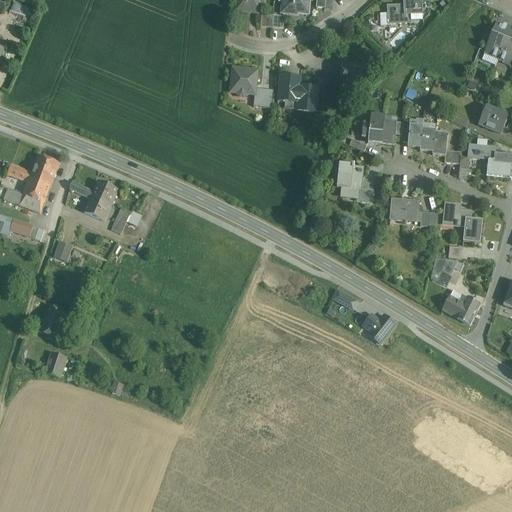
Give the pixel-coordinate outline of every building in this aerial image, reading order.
[(238,0),(237,10),(255,12),(256,12),(257,12),(258,12),(259,11),(260,11),(260,10),(260,9),(260,8),(260,7),(260,4),(264,4),(264,0),(238,0)] [(310,0),(283,0),(282,13),(292,14),(292,12),(308,14),(309,1),(310,1),(310,0)] [(316,0),(316,8),(325,9),(325,8),(325,0),(316,0)] [(402,0),(403,5),(387,6),(388,24),(411,23),(410,15),(422,14),(422,5),(415,5),(414,0),(402,0)] [(273,16),(262,15),(260,28),(271,29),(273,16)] [(284,17),(273,16),(271,29),(283,30),(284,17)] [(496,25),(485,52),(492,55),(491,57),(498,60),(510,28),(504,26),(503,27),(496,25)] [(511,29),(510,28),(498,60),(505,62),(505,61),(511,63),(511,29)] [(352,59),(338,58),(337,72),(342,73),(343,65),(352,66),(352,59)] [(352,66),(343,65),(342,73),(344,75),(344,77),(341,79),(341,82),(343,85),(346,87),(349,86),(351,83),(364,85),(366,67),(364,67),(363,66),(363,65),(358,65),(357,66),(352,66)] [(261,90),(255,89),(257,71),(232,69),(230,91),(237,91),(237,94),(239,97),(243,98),(246,95),(246,94),(254,95),(253,107),(259,108),(261,90)] [(316,88),(295,86),(296,80),(281,78),(278,101),(285,102),(285,100),(298,101),(297,110),(316,112),(317,98),(317,97),(315,97),(316,88)] [(324,83),(316,82),(316,88),(315,97),(317,97),(317,98),(323,98),(324,83)] [(273,91),(261,90),(259,108),(272,109),(273,91)] [(507,119),(486,110),(487,108),(479,126),(501,135),(509,117),(508,117),(507,119)] [(384,118),(372,116),(371,128),(364,127),(363,140),(370,141),(369,146),(382,147),(384,124),(384,118)] [(468,122),(454,116),(451,123),(465,129),(468,122)] [(397,125),(384,124),(382,147),(394,149),(395,137),(397,125)] [(404,126),(397,125),(395,137),(402,137),(403,132),(404,126)] [(422,129),(409,128),(409,133),(408,145),(407,150),(420,151),(422,131),(422,129)] [(435,133),(422,131),(420,151),(420,154),(433,155),(435,135),(435,133)] [(447,136),(435,135),(433,155),(432,157),(445,159),(446,153),(447,136)] [(367,148),(352,142),(349,149),(364,155),(367,148)] [(511,167),(494,165),(495,155),(495,149),(469,147),(468,159),(468,160),(470,160),(488,162),(487,177),(511,180),(511,170),(511,167)] [(453,153),(446,153),(445,159),(444,165),(452,165),(453,153)] [(461,154),(453,153),(452,165),(460,166),(460,159),(461,154)] [(511,156),(495,155),(494,165),(511,166),(511,167),(511,170),(511,156)] [(28,183),(24,195),(44,203),(59,165),(38,157),(32,174),(28,183)] [(468,159),(460,159),(460,166),(459,171),(469,171),(470,160),(468,160),(468,159)] [(32,174),(11,167),(7,176),(28,183),(32,174)] [(352,170),(342,169),(340,190),(342,190),(341,199),(357,201),(358,191),(359,180),(361,181),(363,171),(354,171),(355,167),(353,167),(352,170)] [(118,191),(98,182),(93,193),(90,200),(84,214),(104,223),(118,191)] [(93,193),(72,183),(69,190),(90,200),(93,193)] [(24,195),(8,190),(3,201),(40,215),(44,203),(24,195)] [(373,193),(358,191),(357,201),(357,204),(372,206),(373,193)] [(419,203),(391,201),(389,221),(417,224),(419,203)] [(460,207),(445,206),(444,225),(456,227),(456,228),(458,228),(458,227),(465,227),(465,230),(463,243),(478,245),(480,222),(472,221),(472,213),(460,212),(460,207)] [(121,209),(111,230),(120,234),(126,222),(130,213),(121,209)] [(132,211),(130,213),(126,222),(136,227),(142,216),(132,211)] [(430,215),(421,214),(420,228),(429,229),(430,215)] [(438,216),(430,215),(429,229),(437,230),(438,216)] [(33,228),(0,217),(0,233),(8,237),(28,243),(29,238),(33,228)] [(44,232),(33,228),(29,238),(40,242),(44,232)] [(59,242),(56,251),(69,256),(73,246),(59,242)] [(450,249),(449,260),(458,261),(462,261),(463,250),(450,249)] [(69,256),(56,251),(53,257),(67,262),(69,256)] [(458,261),(449,260),(435,259),(430,279),(435,280),(439,273),(442,274),(442,273),(451,278),(458,261)] [(452,278),(451,278),(442,273),(442,274),(437,284),(447,288),(452,278)] [(511,281),(509,287),(510,288),(503,307),(511,310),(511,281)] [(480,306),(467,299),(453,291),(450,298),(464,305),(457,319),(469,326),(480,306)] [(352,310),(357,303),(337,292),(333,300),(352,310)] [(450,298),(449,297),(442,311),(457,319),(464,305),(450,298)] [(65,312),(49,306),(39,331),(55,337),(65,312)] [(369,336),(380,345),(396,326),(384,316),(379,322),(372,316),(363,327),(371,333),(369,336)] [(66,357),(51,352),(45,373),(60,377),(66,357)] [(122,386),(114,383),(111,392),(120,394),(122,386)]
